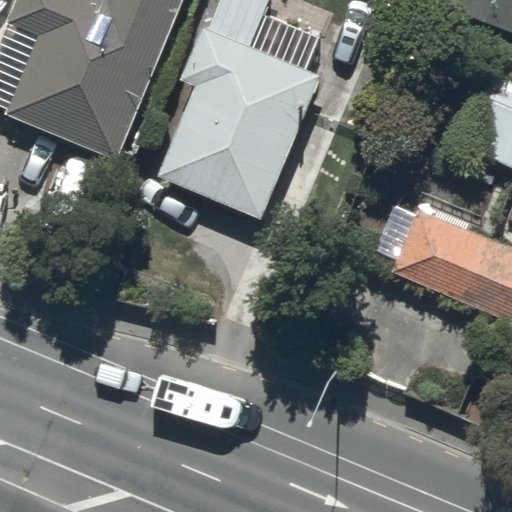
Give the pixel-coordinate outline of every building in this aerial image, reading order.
[(18,0),(0,42),(0,100),(8,105),(6,110),(121,156),(184,0),(18,0)] [(268,0),(219,0),(210,26),(206,24),(183,78),(197,84),(159,172),(266,218),(323,69),(308,63),(319,33),(264,12),(268,0)] [(511,0),(447,0),(511,28),(511,0)] [(511,54),(500,49),(459,143),(511,165),(511,54)] [(511,243),(419,204),(416,213),(395,204),(377,248),(397,257),(393,267),(511,318),(511,243)]
